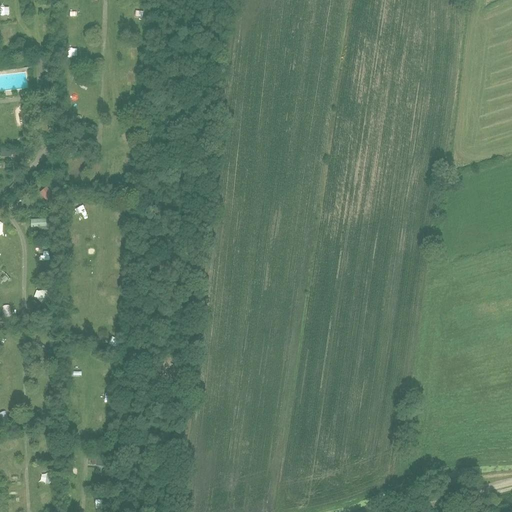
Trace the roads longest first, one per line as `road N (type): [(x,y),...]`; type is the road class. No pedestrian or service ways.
road 1 (track): [(99,141),(109,156),(92,333)]
road 2 (track): [(82,511),(90,364)]
